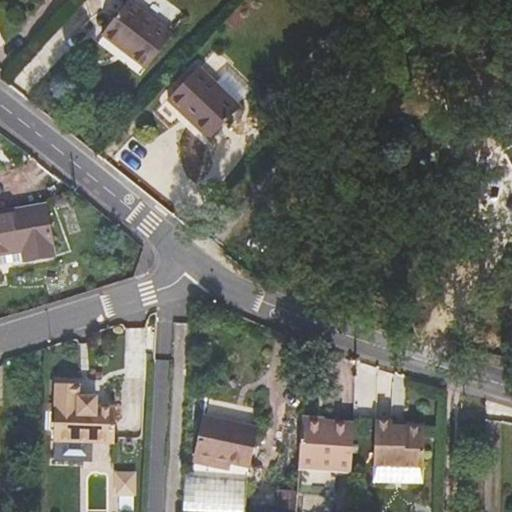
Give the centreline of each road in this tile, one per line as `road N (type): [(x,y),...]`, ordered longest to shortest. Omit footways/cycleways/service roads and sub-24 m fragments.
road 1 (tertiary): [(511,390),(245,300),(192,262)]
road 2 (tertiary): [(192,262),(0,106)]
road 3 (residential): [(0,337),(171,284),(192,262)]
